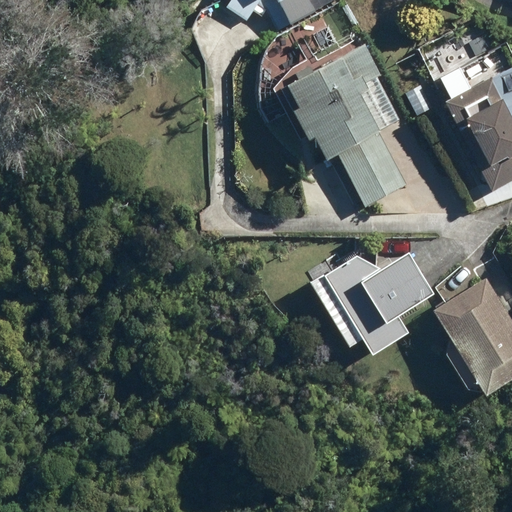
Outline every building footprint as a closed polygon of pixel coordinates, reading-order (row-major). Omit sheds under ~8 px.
[(245,23),(257,0),(275,33),(336,0),(227,0),(221,10),(245,23)] [(398,121),(358,46),(269,92),(297,147),(305,143),(317,165),(327,160),(355,213),(405,187),(376,133),(398,121)] [(511,68),(488,78),(438,104),(486,196),(511,182),(511,68)] [(351,257),(303,285),(342,351),(355,343),(364,359),(403,336),(392,318),(427,298),(402,255),(376,269),(351,257)] [(511,328),(483,279),(425,313),(477,401),(511,379),(511,328)]
